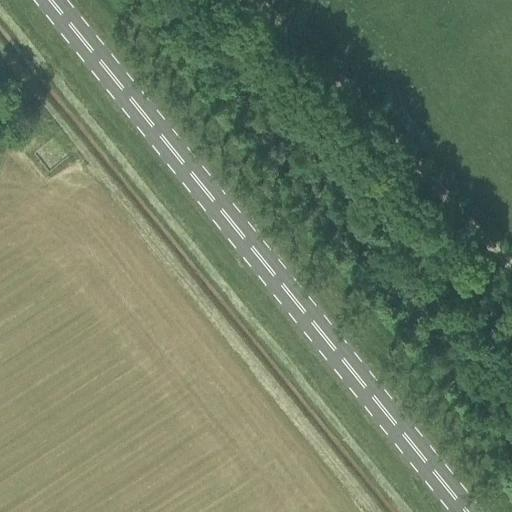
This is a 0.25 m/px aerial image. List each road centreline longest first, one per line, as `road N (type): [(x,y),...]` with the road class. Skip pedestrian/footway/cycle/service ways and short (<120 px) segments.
road 1 (primary): [(466,511),(49,0)]
road 2 (track): [(247,0),(511,263)]
